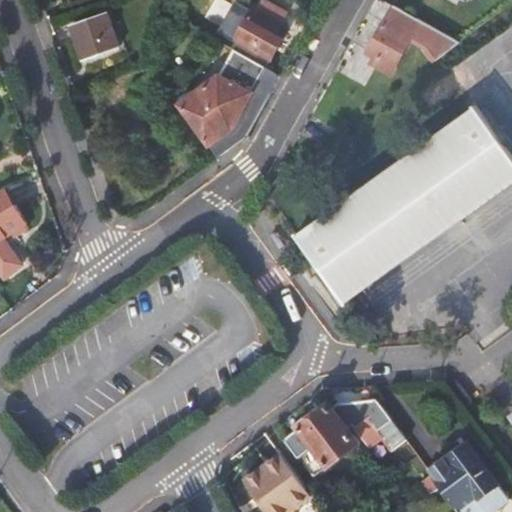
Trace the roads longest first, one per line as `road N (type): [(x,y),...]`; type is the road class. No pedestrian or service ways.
road 1 (residential): [(191,464),(318,367),(263,249),(215,192)]
road 2 (residential): [(11,0),(98,244),(98,278)]
road 3 (residential): [(350,0),(263,153),(215,192)]
road 4 (unknown): [(318,367),(461,358),(477,349)]
road 5 (residential): [(215,192),(98,278)]
